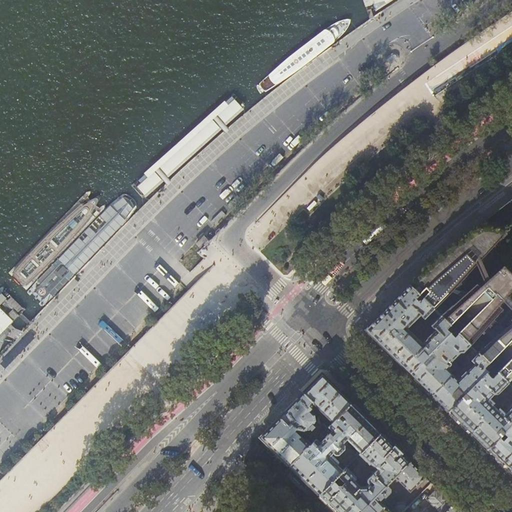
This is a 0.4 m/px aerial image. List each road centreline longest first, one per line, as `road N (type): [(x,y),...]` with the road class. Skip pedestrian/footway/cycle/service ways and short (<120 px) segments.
road 1 (primary): [(511,119),(391,214),(298,309)]
road 2 (primary): [(323,335),(511,163)]
road 3 (secondary): [(323,335),(502,511)]
road 4 (primary): [(154,511),(323,335)]
road 5 (primary): [(229,378),(85,511)]
road 6 (unclassified): [(229,378),(111,511)]
